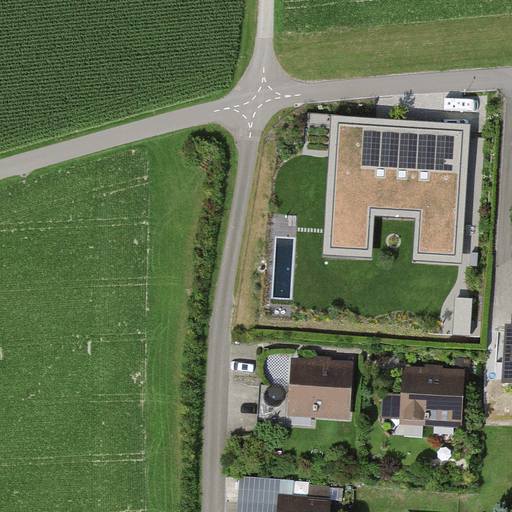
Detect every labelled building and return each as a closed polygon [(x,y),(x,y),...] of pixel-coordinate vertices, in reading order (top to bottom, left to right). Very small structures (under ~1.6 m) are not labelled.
[(416,125),(349,121),(346,174),(394,177),(392,212),(469,216),(475,116),(417,113),(416,125)] [(310,170),(290,169),(289,189),(309,190),(310,170)] [(306,221),(284,218),(281,237),(303,240),(306,221)] [(358,363),(296,360),(293,419),(355,422),(358,363)] [(464,428),(467,375),(407,372),(406,398),(387,397),(385,423),(464,428)] [(332,511),(333,501),(283,497),(282,511),(332,511)] [(455,511),(456,502),(394,499),(393,511),(455,511)]
